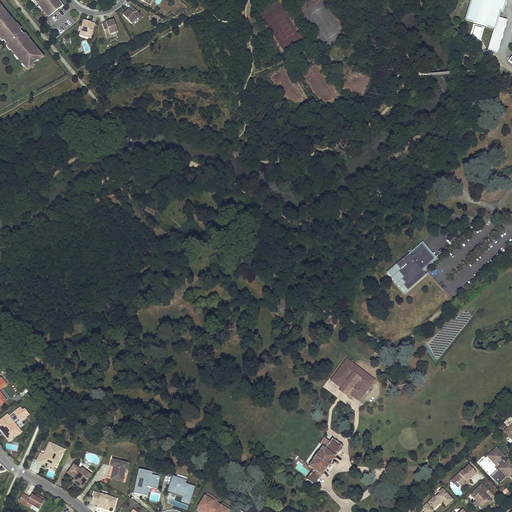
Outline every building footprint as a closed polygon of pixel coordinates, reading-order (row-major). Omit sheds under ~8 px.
[(34,0),(35,1),(36,1),(37,2),(36,3),(48,17),(61,7),(56,2),(57,1),(56,0),(34,0)] [(472,0),(466,21),(494,29),(497,17),(499,11),(503,12),(506,0),(472,0)] [(0,37),(1,39),(2,38),(5,41),(7,43),(6,43),(9,47),(8,47),(16,57),(17,56),(19,58),(18,59),(19,58),(23,64),(24,63),(26,65),(25,67),(28,70),(32,66),(31,65),(36,61),(37,62),(42,58),(39,54),(38,55),(36,53),(37,53),(33,47),(33,46),(32,47),(31,45),(26,38),(27,37),(24,35),(23,35),(20,30),(18,27),(17,28),(12,21),(11,22),(10,20),(10,19),(6,14),(5,15),(4,13),(5,13),(0,7),(0,37)] [(141,17),(131,7),(123,15),(131,24),(137,19),(138,20),(141,17)] [(494,29),(487,50),(497,53),(507,20),(497,17),(494,29)] [(117,32),(114,20),(102,24),(106,37),(110,36),(110,34),(117,32)] [(94,24),(83,21),(79,33),(87,35),(86,37),(90,38),(94,24)] [(475,28),(473,35),(481,37),(482,30),(475,28)] [(334,62),(343,58),(338,48),(329,51),(334,62)] [(422,241),(408,254),(409,255),(422,244),(434,258),(422,269),(424,271),(438,259),(422,241)] [(402,286),(407,291),(414,285),(413,285),(412,285),(421,276),(422,277),(422,278),(427,274),(424,271),(422,269),(434,258),(422,244),(409,255),(408,254),(396,265),(395,266),(400,271),(398,273),(403,279),(401,280),(404,284),(402,286)] [(400,271),(395,266),(387,273),(405,293),(407,291),(402,286),(404,284),(401,280),(403,279),(398,273),(400,271)] [(330,316),(325,322),(330,326),(335,321),(346,330),(349,326),(335,316),(330,316)] [(352,388),(362,396),(374,380),(347,359),(343,365),(332,380),(342,387),(341,388),(348,393),(352,388)] [(346,396),(348,393),(341,388),(339,391),(346,396)] [(358,401),(362,396),(352,388),(348,393),(358,401)] [(16,402),(21,399),(18,394),(13,398),(16,402)] [(28,413),(23,408),(21,409),(19,406),(8,415),(6,413),(0,418),(0,420),(3,425),(1,427),(4,431),(2,432),(8,440),(12,437),(11,435),(15,432),(14,431),(18,427),(14,423),(13,424),(12,421),(17,417),(19,419),(28,413)] [(511,418),(510,416),(502,423),(507,429),(504,431),(511,438),(511,439),(511,418)] [(342,446),(332,438),(329,441),(324,448),(322,446),(309,466),(313,469),(306,479),(313,484),(320,474),(321,475),(335,455),(334,455),(342,446)] [(322,446),(324,448),(329,441),(324,438),(319,444),(322,446)] [(44,455),(40,453),(37,460),(45,464),(46,462),(49,464),(50,462),(53,463),(53,465),(54,465),(56,466),(62,454),(58,452),(60,447),(50,443),(44,455)] [(494,452),(489,456),(493,461),(495,459),(499,464),(502,467),(502,470),(500,472),(495,476),(496,478),(494,480),(498,483),(500,481),(501,482),(508,476),(507,475),(510,473),(511,474),(511,473),(511,461),(509,459),(506,462),(503,458),(503,457),(504,455),(497,447),(495,449),(494,452)] [(129,463),(112,459),(110,466),(114,467),(112,471),(115,472),(113,480),(122,482),(125,469),(127,470),(129,463)] [(79,462),(76,467),(81,470),(81,469),(89,475),(92,471),(79,462)] [(73,464),(67,473),(73,477),(74,476),(76,477),(74,479),(82,485),(89,475),(81,469),(81,470),(76,467),(73,464)] [(476,473),(469,465),(463,471),(462,470),(456,476),(457,477),(457,479),(456,480),(461,486),(462,486),(467,481),(466,480),(467,479),(469,480),(476,473)] [(146,470),(139,469),(134,493),(142,495),(144,488),(147,488),(147,487),(149,487),(156,489),(159,476),(151,475),(145,473),(146,470)] [(500,472),(498,470),(491,476),(494,480),(496,478),(495,476),(500,472)] [(175,481),(171,480),(169,488),(173,490),(172,492),(179,494),(179,492),(184,494),(181,501),(188,503),(193,486),(184,483),(185,480),(176,478),(175,481)] [(482,484),(471,494),(474,498),(475,497),(477,500),(475,501),(479,505),(483,509),(491,501),(488,497),(487,498),(483,494),(484,493),(487,490),(482,484)] [(432,500),(429,503),(431,504),(430,505),(432,506),(433,507),(436,504),(437,505),(440,503),(441,502),(442,501),(443,503),(446,506),(453,500),(442,489),(439,492),(440,493),(437,496),(435,496),(432,498),(432,500)] [(116,498),(94,492),(90,503),(97,505),(97,503),(109,507),(114,508),(116,498)] [(23,493),(19,501),(30,507),(31,504),(40,509),(45,499),(41,496),(40,498),(36,496),(32,493),(30,497),(23,493)] [(206,493),(204,496),(209,499),(211,497),(218,501),(219,500),(206,493)] [(209,499),(204,496),(198,507),(206,511),(211,511),(218,501),(211,497),(209,499)] [(222,502),(220,505),(229,510),(231,508),(222,502)] [(220,505),(217,503),(211,511),(228,511),(229,510),(220,505)] [(427,503),(422,508),(425,511),(431,511),(433,510),(427,503)]
